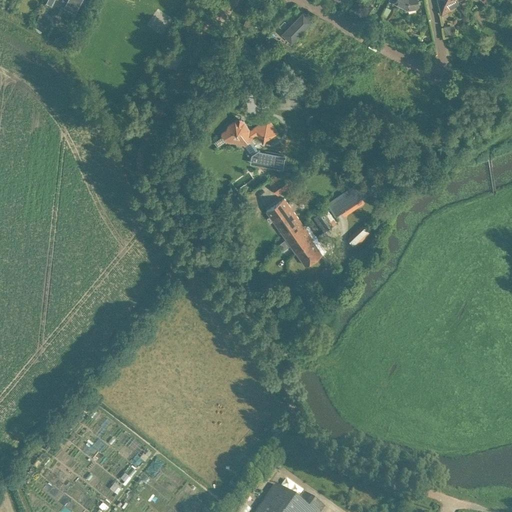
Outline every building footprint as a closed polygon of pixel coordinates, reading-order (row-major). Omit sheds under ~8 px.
[(67,0),(64,7),(75,13),(81,1),(81,0),(67,0)] [(390,0),(408,9),(417,7),(419,4),(418,0),(390,0)] [(446,1),(448,0),(438,0),(442,13),(450,9),(449,7),(446,1)] [(386,6),(382,15),(387,17),(391,9),(386,6)] [(158,8),(147,25),(160,33),(171,17),(158,8)] [(279,32),(291,43),(311,21),(300,11),(279,32)] [(287,51),(290,46),(281,40),(278,45),(287,51)] [(272,67),(266,75),(275,81),(280,73),(272,67)] [(227,131),(222,135),(227,141),(230,139),(243,142),(245,145),(252,154),(252,155),(259,156),(258,163),(282,167),(281,169),(283,169),(286,155),(258,150),(252,140),(252,136),(257,133),(262,140),(266,140),(278,132),(273,125),(268,128),(264,128),(261,123),(249,132),(249,129),(243,121),(241,122),(238,122),(237,120),(228,125),(227,131)] [(291,181),(287,176),(283,176),(271,184),(278,195),(290,187),(291,181)] [(304,226),(303,224),(284,198),(267,210),(286,238),(291,232),(293,233),(296,231),(297,228),(304,226)] [(343,207),(343,198),(329,198),(329,207),(343,207)] [(334,219),(324,205),(311,214),(324,232),(336,223),(334,219)] [(291,232),(286,238),(296,252),(296,251),(306,265),(322,254),(313,240),(313,239),(304,226),(297,228),(296,231),(293,233),(291,232)] [(348,240),(354,246),(370,232),(364,226),(348,240)] [(276,484),(270,493),(256,511),(320,511),(324,506),(304,492),(299,500),(276,484)]
